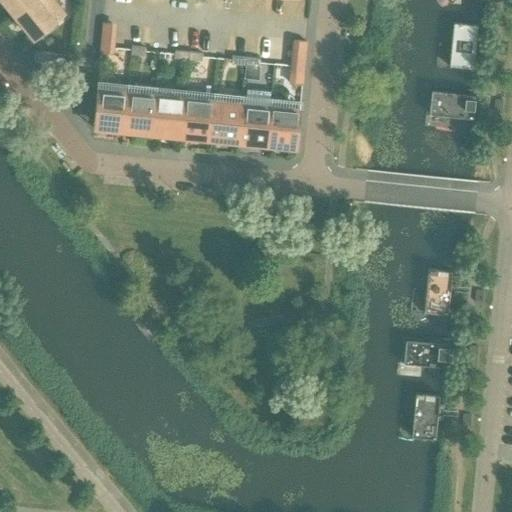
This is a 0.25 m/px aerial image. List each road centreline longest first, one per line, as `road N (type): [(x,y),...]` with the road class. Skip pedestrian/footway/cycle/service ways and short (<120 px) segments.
road 1 (residential): [(511,215),(484,511)]
road 2 (residential): [(58,127),(103,167),(311,184)]
road 3 (residential): [(329,0),(311,184)]
road 4 (unclassified): [(357,188),(511,204)]
road 5 (residential): [(97,0),(86,95),(58,127)]
